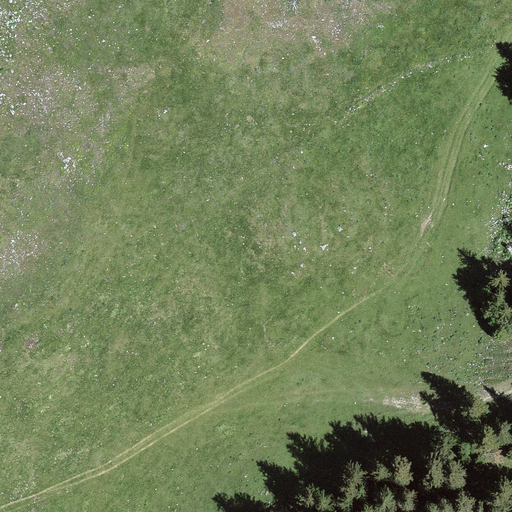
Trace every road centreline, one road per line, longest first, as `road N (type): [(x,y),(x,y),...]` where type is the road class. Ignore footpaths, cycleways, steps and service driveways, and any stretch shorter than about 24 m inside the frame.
road 1 (track): [(262,386),(400,260),(434,209),(478,92),(511,39)]
road 2 (track): [(0,506),(262,386)]
road 3 (track): [(262,386),(511,379)]
